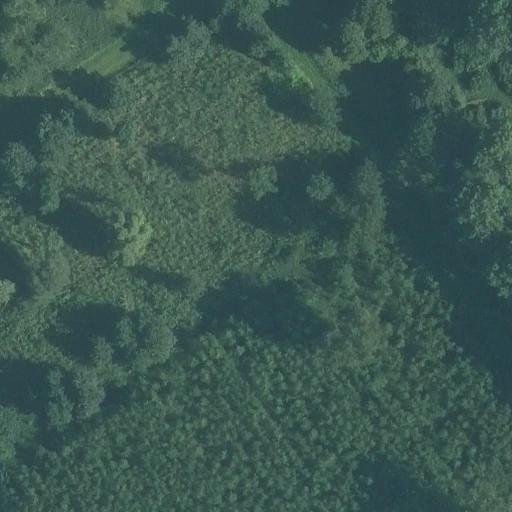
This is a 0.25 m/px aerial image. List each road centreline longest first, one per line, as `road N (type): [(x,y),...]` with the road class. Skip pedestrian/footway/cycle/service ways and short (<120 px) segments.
road 1 (track): [(248,0),(511,367)]
road 2 (track): [(216,0),(0,154)]
